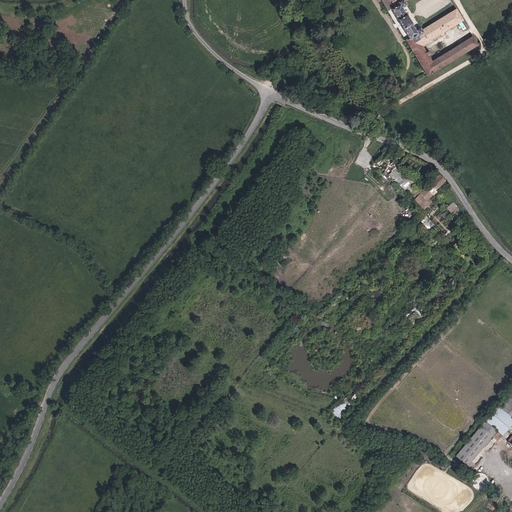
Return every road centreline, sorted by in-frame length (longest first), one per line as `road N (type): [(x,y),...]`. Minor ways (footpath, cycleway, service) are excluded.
road 1 (tertiary): [(0,504),(64,366),(238,151),(269,94)]
road 2 (tertiary): [(269,94),(440,165),(511,258)]
road 3 (unclassified): [(184,0),(191,27),(215,54),(269,94)]
